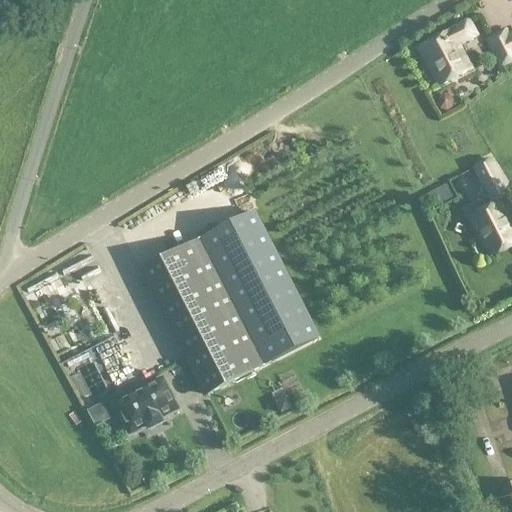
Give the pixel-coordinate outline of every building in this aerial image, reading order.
[(473,70),(461,46),(478,37),(471,23),(458,30),(457,29),(419,49),(439,88),(473,70)] [(508,31),(489,41),(503,67),(511,62),(511,37),(511,38),(508,31)] [(436,100),(442,111),(454,104),(448,93),(436,100)] [(492,161),(476,169),(486,189),(494,205),(498,203),(510,197),(492,161)] [(511,245),(511,230),(498,203),(494,205),(486,189),(482,191),(477,202),(484,215),(473,220),(492,256),(511,245)] [(253,214),(143,271),(206,396),(317,339),(253,214)] [(77,367),(68,373),(81,397),(91,391),(77,367)] [(162,381),(114,405),(130,436),(147,426),(150,431),(162,425),(160,420),(178,411),(162,381)] [(511,511),(511,484),(501,488),(507,511),(511,511)]
